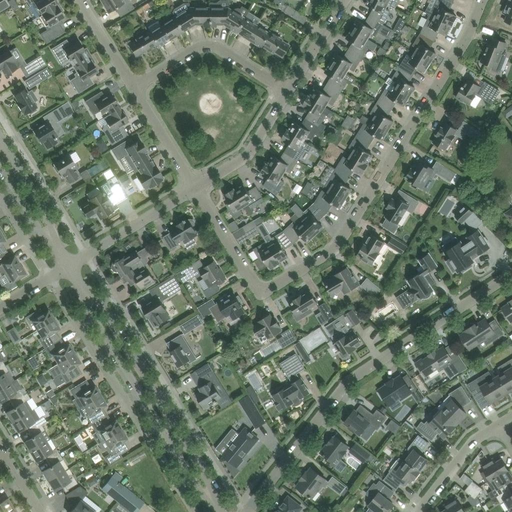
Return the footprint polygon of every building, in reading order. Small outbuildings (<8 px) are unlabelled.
[(0,10),(8,6),(4,0),(0,2),(0,10)] [(27,0),(30,5),(32,4),(39,16),(59,4),(56,0),(27,0)] [(108,0),(103,3),(109,13),(116,8),(121,16),(133,8),(128,0),(108,0)] [(223,24),(228,8),(230,0),(224,0),(220,0),(216,3),(209,3),(209,8),(209,26),(215,26),(215,24),(223,24)] [(380,0),(369,0),(366,5),(374,9),(369,17),(383,24),(390,11),(385,9),(388,4),(380,0)] [(399,3),(395,1),(395,0),(380,0),(388,4),(396,8),(399,3)] [(428,7),(425,12),(430,15),(435,17),(451,25),(452,26),(457,17),(455,17),(456,15),(448,11),(453,3),(446,0),(436,0),(432,10),(428,7)] [(511,24),(511,0),(509,0),(510,1),(508,1),(503,13),(508,15),(505,22),(511,24)] [(194,24),(190,8),(189,3),(184,3),(174,9),(171,14),(174,18),(182,31),(194,24)] [(62,10),(59,4),(39,16),(48,30),(41,34),(46,43),(64,32),(60,24),(61,23),(59,20),(64,17),(61,11),(62,10)] [(244,18),(248,12),(249,10),(241,6),(240,8),(238,8),(237,8),(235,8),(234,9),(232,11),(228,8),(223,24),(236,31),(244,18)] [(287,6),(284,11),(291,16),(294,10),(287,6)] [(209,26),(209,8),(190,8),(194,24),(203,24),(203,26),(209,26)] [(296,11),(293,17),(303,23),(306,18),(296,11)] [(248,39),(256,26),(249,22),(253,15),(248,12),(244,18),(236,31),(240,34),(248,39)] [(435,17),(430,15),(421,33),(434,40),(439,32),(446,35),(451,25),(435,17)] [(375,37),(383,24),(369,17),(365,24),(358,20),(352,29),(367,39),(370,34),(375,37)] [(174,18),(162,26),(170,39),(182,31),(174,18)] [(170,39),(162,26),(150,33),(157,45),(158,47),(163,44),(170,39)] [(261,45),(269,32),(268,33),(256,26),(248,39),(260,47),(261,45)] [(377,45),(368,39),(367,39),(352,29),(346,39),(353,43),(348,51),(361,59),(368,48),(374,51),(374,50),(377,45)] [(157,45),(149,32),(136,40),(137,41),(129,46),(136,57),(141,53),(140,52),(143,50),(144,53),(157,45)] [(282,40),(273,34),(269,32),(261,45),(273,53),(275,50),(277,52),(276,53),(282,57),(289,46),(281,41),(282,40)] [(429,49),(434,40),(421,33),(413,45),(418,48),(415,53),(430,63),(436,53),(429,49)] [(506,43),(504,42),(494,38),(492,45),(490,44),(486,52),(485,52),(481,62),(493,67),(492,69),(500,72),(507,54),(502,52),(506,43)] [(90,55),(86,49),(85,50),(80,42),(71,48),(66,41),(52,49),(61,64),(69,58),(74,65),(90,55)] [(10,51),(0,56),(0,71),(2,70),(6,76),(17,69),(17,68),(20,66),(17,60),(16,61),(10,51)] [(354,71),(361,59),(348,51),(344,58),(337,54),(331,63),(346,73),(349,68),(354,71)] [(424,72),(430,63),(415,53),(412,58),(407,55),(400,67),(413,75),(417,68),(424,72)] [(95,62),(90,55),(74,65),(78,73),(75,74),(77,77),(71,80),(78,92),(93,83),(88,76),(97,71),(93,63),(95,62)] [(26,76),(41,67),(36,59),(21,68),(26,76)] [(346,73),(331,63),(325,73),(332,77),(327,84),(340,93),(348,80),(343,78),(346,73)] [(408,83),(413,75),(400,67),(392,79),(389,78),(386,82),(394,87),(409,97),(415,87),(408,83)] [(45,78),(41,72),(25,81),(29,88),(45,78)] [(492,104),(500,91),(484,82),(481,87),(469,80),(465,87),(463,86),(462,88),(460,87),(459,87),(458,88),(457,89),(456,90),(456,91),(456,92),(457,93),(458,94),(456,97),(463,101),(463,100),(470,104),(475,96),(474,95),(475,93),(480,96),(492,104)] [(332,105),(340,93),(327,84),(323,92),(316,88),(310,97),(325,107),(328,102),(332,105)] [(403,106),(409,97),(394,87),(391,92),(386,89),(380,99),(378,101),(391,109),(396,102),(403,106)] [(25,88),(23,89),(15,95),(20,103),(17,105),(22,112),(23,111),(25,115),(29,112),(30,113),(36,110),(35,108),(36,108),(33,102),(37,100),(31,90),(28,93),(27,91),(27,92),(25,88)] [(115,97),(113,97),(112,94),(105,98),(101,92),(93,97),(86,101),(92,111),(96,112),(99,110),(104,117),(118,108),(116,104),(117,103),(116,102),(117,101),(115,97)] [(326,114),(331,117),(334,112),(325,107),(310,97),(308,96),(303,104),(305,105),(304,107),(311,111),(306,118),(323,129),(326,125),(322,122),(326,114)] [(387,117),(391,109),(378,101),(371,113),(375,116),(372,121),(388,131),(394,121),(387,117)] [(40,129),(35,132),(41,142),(43,141),(48,148),(56,143),(57,143),(55,139),(56,138),(55,137),(58,136),(54,130),(60,127),(57,123),(66,117),(74,113),(69,105),(67,106),(66,104),(60,107),(52,112),(44,117),(48,123),(40,128),(40,129)] [(128,121),(127,118),(127,117),(125,113),(123,113),(123,112),(121,113),(118,108),(104,117),(107,123),(104,125),(103,130),(112,144),(119,140),(127,135),(121,125),(128,121)] [(388,131),(372,121),(363,115),(359,121),(364,124),(357,135),(370,143),(375,136),(382,140),(388,131)] [(304,141),(307,136),(311,139),(315,133),(319,136),(323,129),(306,118),(301,126),(294,122),(289,131),(288,131),(304,141)] [(478,140),(482,133),(464,122),(458,131),(456,129),(447,123),(443,129),(441,128),(437,135),(438,135),(433,143),(445,150),(449,143),(451,143),(455,136),(453,135),(454,133),(462,138),(465,132),(478,140)] [(288,131),(289,131),(287,130),(282,138),(283,139),(283,140),(290,145),(285,152),(298,160),(305,148),(310,151),(313,147),(304,141),(288,131)] [(366,151),(370,143),(357,135),(350,147),(354,150),(351,155),(367,164),(373,155),(366,151)] [(130,139),(122,144),(112,150),(118,159),(125,155),(134,169),(150,160),(145,152),(147,151),(140,140),(133,144),(130,139)] [(105,144),(98,148),(102,154),(108,150),(105,144)] [(290,173),(298,160),(285,152),(280,160),(273,156),(267,165),(282,175),(285,170),(290,173)] [(69,155),(63,159),(54,164),(55,166),(54,167),(57,172),(58,171),(62,177),(65,175),(70,183),(79,177),(75,169),(77,168),(69,155)] [(368,165),(367,164),(351,155),(348,160),(343,157),(336,169),(349,177),(354,169),(361,174),(362,172),(363,173),(368,165)] [(163,177),(158,169),(156,166),(155,168),(150,160),(134,169),(138,176),(137,176),(145,189),(149,186),(150,188),(154,185),(158,187),(159,182),(162,180),(161,178),(163,177)] [(421,188),(433,169),(425,163),(424,165),(419,162),(413,170),(411,169),(406,176),(407,177),(406,179),(413,183),(411,186),(416,189),(418,186),(421,188)] [(267,165),(266,164),(261,172),(262,173),(261,174),(268,179),(264,186),(276,194),(284,182),(279,179),(282,175),(267,165)] [(441,164),(436,172),(450,181),(455,173),(441,164)] [(344,185),(349,177),(336,169),(325,186),(330,189),(345,199),(351,189),(344,185)] [(81,173),(85,180),(90,177),(86,170),(81,173)] [(127,175),(120,180),(125,188),(129,186),(128,183),(131,181),(127,175)] [(309,181),(303,192),(310,195),(316,184),(309,181)] [(118,185),(111,188),(107,182),(98,188),(100,192),(89,199),(90,201),(81,207),(87,217),(91,214),(92,216),(97,213),(101,219),(114,211),(113,210),(118,207),(115,204),(126,197),(118,185)] [(264,200),(261,196),(256,187),(250,190),(251,192),(249,193),(244,185),(235,190),(234,191),(244,206),(250,216),(253,214),(254,209),(252,207),(264,200)] [(234,191),(235,190),(234,189),(225,194),(226,195),(225,196),(230,205),(227,207),(234,218),(242,214),(239,209),(244,206),(234,191)] [(339,208),(345,199),(330,189),(327,194),(322,191),(315,203),(314,203),(326,213),(327,213),(332,204),(339,208)] [(387,218),(382,226),(394,232),(399,225),(397,224),(406,209),(412,213),(419,202),(416,201),(408,195),(404,201),(398,197),(397,199),(395,201),(392,199),(390,202),(387,207),(390,210),(385,217),(387,218)] [(447,215),(454,201),(446,197),(439,211),(447,215)] [(317,221),(326,213),(314,203),(303,214),(307,218),(303,221),(315,235),(323,227),(317,221)] [(466,205),(455,216),(462,223),(465,220),(474,229),(482,222),(466,205)] [(315,235),(303,221),(295,213),(290,218),(294,222),(284,231),(293,243),(301,236),(307,242),(315,235)] [(197,236),(195,232),(196,231),(193,226),(194,224),(194,222),(193,220),(191,220),(189,220),(187,221),(186,219),(175,226),(176,227),(170,231),(171,233),(165,237),(172,249),(179,244),(178,242),(183,239),(186,242),(197,236)] [(246,233),(257,226),(253,221),(243,227),(246,233)] [(260,232),(257,226),(246,233),(249,238),(260,232)] [(292,244),(293,243),(284,231),(283,232),(271,239),(274,244),(269,247),(279,262),(288,256),(284,249),(292,244)] [(478,231),(468,237),(471,241),(463,246),(461,242),(459,243),(456,238),(444,246),(447,251),(445,252),(449,258),(448,259),(449,260),(447,261),(453,271),(457,269),(458,272),(462,270),(463,271),(472,265),(471,264),(473,262),(470,257),(478,252),(479,254),(489,248),(488,245),(489,244),(485,237),(483,238),(478,231)] [(384,242),(381,240),(372,235),(365,246),(364,244),(357,255),(366,260),(373,264),(375,261),(378,255),(379,254),(377,253),(384,242)] [(392,237),(387,244),(402,254),(407,247),(392,237)] [(279,262),(269,247),(266,242),(261,245),(254,250),(259,259),(255,261),(260,270),(267,265),(269,268),(270,267),(271,269),(280,264),(279,262)] [(113,265),(113,268),(115,270),(117,271),(119,271),(123,276),(138,267),(141,271),(147,267),(145,264),(147,263),(148,259),(146,256),(150,254),(146,248),(138,253),(137,252),(125,259),(124,257),(115,263),(113,265)] [(407,292),(414,301),(419,298),(420,300),(422,298),(424,299),(425,299),(426,299),(427,298),(428,298),(429,297),(430,296),(431,296),(431,295),(431,294),(432,293),(432,292),(434,291),(428,281),(432,278),(428,273),(438,267),(429,254),(419,260),(425,270),(408,281),(413,288),(407,292)] [(3,259),(0,260),(0,274),(1,276),(4,275),(9,283),(3,287),(7,292),(18,286),(14,280),(19,277),(20,278),(27,274),(22,267),(22,268),(19,264),(14,256),(11,258),(5,262),(3,259)] [(218,270),(213,262),(209,264),(208,262),(203,265),(200,260),(178,274),(183,283),(200,272),(209,286),(210,288),(203,292),(207,298),(220,290),(217,285),(219,284),(220,285),(225,281),(224,280),(226,280),(219,269),(218,270)] [(155,281),(147,267),(141,271),(138,267),(123,276),(126,282),(129,280),(132,285),(136,282),(140,290),(155,281)] [(347,268),(339,272),(334,275),(335,277),(336,278),(332,280),(332,279),(326,282),(327,283),(325,284),(332,296),(342,290),(344,294),(360,285),(352,273),(351,274),(347,268)] [(174,276),(159,285),(150,291),(154,297),(151,300),(152,302),(142,308),(148,317),(149,317),(155,326),(157,325),(158,326),(170,318),(165,310),(166,309),(161,301),(182,288),(174,276)] [(380,290),(367,278),(361,285),(375,296),(380,290)] [(310,307),(317,302),(311,292),(301,297),(300,296),(299,296),(298,295),(293,298),(294,299),(291,301),(292,302),(289,304),(295,314),(294,315),(297,321),(313,312),(310,307)] [(239,296),(237,297),(234,293),(218,303),(226,316),(227,316),(232,324),(240,319),(238,317),(244,313),(240,306),(242,305),(240,303),(242,302),(239,296)] [(217,309),(216,307),(212,300),(198,308),(204,317),(217,309)] [(511,300),(509,302),(510,303),(502,309),(511,322),(511,321),(511,300)] [(325,303),(318,307),(327,320),(333,316),(325,303)] [(352,310),(332,323),(342,338),(334,343),(341,353),(340,353),(343,359),(349,355),(349,354),(356,349),(355,347),(361,342),(351,327),(352,326),(353,327),(360,322),(352,310)] [(38,329),(54,319),(51,314),(50,314),(48,311),(42,314),(41,312),(39,314),(37,311),(27,318),(30,323),(33,321),(38,329)] [(280,326),(276,319),(275,317),(272,319),(270,315),(268,315),(266,314),(264,316),(263,318),(258,321),(259,323),(255,326),(254,327),(253,328),(254,329),(252,330),(256,336),(258,335),(262,343),(281,331),(279,327),(280,326)] [(203,323),(198,316),(180,327),(185,334),(203,323)] [(59,329),(57,325),(58,325),(54,319),(38,329),(43,338),(40,339),(45,348),(60,339),(55,331),(59,329)] [(488,324),(486,320),(477,325),(476,324),(475,325),(474,324),(473,324),(473,323),(472,323),(471,323),(470,324),(469,324),(469,325),(469,326),(469,327),(469,328),(468,329),(465,331),(466,332),(461,336),(466,345),(469,349),(483,340),(487,345),(504,333),(495,319),(488,324)] [(305,357),(308,355),(307,353),(328,339),(320,327),(295,343),(305,357)] [(20,339),(13,328),(8,332),(15,342),(20,339)] [(279,340),(283,347),(296,340),(289,330),(282,334),(284,337),(279,340)] [(182,335),(176,338),(168,344),(172,351),(171,351),(174,357),(173,358),(179,367),(189,361),(190,363),(196,359),(182,335)] [(72,348),(71,348),(69,344),(65,347),(60,339),(45,348),(51,357),(53,355),(59,363),(75,353),(72,348)] [(422,360),(416,364),(420,370),(421,369),(425,376),(438,367),(439,369),(443,367),(451,378),(467,368),(457,354),(451,358),(444,347),(435,353),(434,352),(433,352),(430,354),(429,355),(430,356),(423,361),(422,360)] [(81,373),(76,365),(80,363),(77,359),(78,358),(75,353),(59,363),(49,369),(54,378),(61,373),(66,382),(81,373)] [(304,368),(299,360),(295,355),(281,364),(293,383),(292,384),(293,385),(285,390),(284,389),(274,395),(279,402),(276,404),(280,411),(292,404),(294,405),(295,405),(297,405),(299,404),(300,403),(302,401),(303,400),(301,398),(309,393),(303,384),(302,385),(301,382),(302,381),(301,378),(298,380),(296,376),(297,375),(296,373),(304,368)] [(209,363),(194,372),(195,372),(203,386),(200,388),(202,391),(196,395),(204,408),(210,404),(211,405),(217,401),(217,400),(222,397),(215,386),(218,385),(214,377),(212,374),(214,372),(214,373),(215,372),(209,363)] [(15,380),(5,366),(0,368),(0,389),(10,383),(15,380)] [(511,368),(498,377),(507,393),(509,392),(511,392),(511,391),(511,368)] [(411,392),(416,389),(407,375),(402,378),(401,376),(393,381),(392,379),(386,383),(388,384),(379,390),(380,392),(379,393),(383,399),(384,398),(384,399),(389,405),(400,398),(401,399),(411,392)] [(507,393),(498,377),(485,385),(480,377),(468,385),(473,393),(478,401),(487,396),(491,403),(498,399),(500,399),(503,397),(504,395),(507,393)] [(22,388),(17,379),(15,380),(10,383),(0,389),(0,401),(1,402),(10,396),(13,402),(23,395),(20,390),(22,388)] [(77,386),(71,390),(76,398),(79,396),(84,406),(101,395),(98,390),(97,390),(95,387),(91,389),(86,381),(77,386)] [(471,401),(462,387),(450,394),(453,400),(442,412),(456,426),(456,425),(467,414),(461,408),(464,405),(471,401)] [(28,412),(28,413),(32,410),(27,401),(30,399),(27,393),(26,394),(13,402),(16,407),(7,412),(13,422),(28,412)] [(84,406),(78,409),(83,417),(87,415),(92,424),(107,415),(102,407),(106,405),(103,401),(104,401),(101,395),(84,406)] [(265,423),(248,396),(240,401),(256,428),(265,423)] [(346,421),(344,423),(349,427),(348,428),(354,433),(355,431),(360,435),(370,423),(376,428),(377,429),(386,418),(385,417),(377,411),(374,415),(361,405),(356,412),(354,410),(349,416),(348,415),(345,420),(346,421)] [(456,428),(455,427),(456,426),(442,412),(437,407),(431,413),(432,416),(425,425),(422,422),(417,429),(432,440),(437,434),(439,432),(444,437),(450,432),(452,432),(456,428)] [(43,416),(39,418),(34,409),(32,410),(28,413),(28,412),(13,422),(13,423),(12,424),(15,430),(17,429),(19,431),(28,426),(31,431),(42,424),(47,421),(43,416)] [(107,415),(92,424),(97,433),(94,435),(99,443),(122,429),(118,424),(115,420),(112,423),(107,415)] [(31,451),(46,442),(41,433),(45,430),(42,424),(31,431),(34,436),(25,442),(31,451)] [(246,428),(240,435),(230,447),(222,440),(216,449),(238,467),(243,460),(241,458),(245,453),(246,453),(258,438),(246,428)] [(122,429),(99,443),(104,451),(107,449),(110,453),(104,457),(109,466),(123,457),(120,453),(128,449),(123,441),(126,439),(124,435),(125,434),(122,429)] [(348,446),(343,443),(336,436),(334,439),(333,438),(329,442),(321,453),(328,458),(327,460),(335,466),(340,459),(342,457),(346,451),(345,450),(348,446)] [(429,444),(421,437),(419,436),(409,448),(409,451),(412,453),(406,461),(419,471),(419,470),(421,470),(424,466),(424,464),(427,460),(419,453),(423,448),(424,449),(429,444)] [(49,460),(60,454),(56,448),(52,451),(46,442),(31,451),(37,461),(46,455),(49,460)] [(356,444),(351,451),(364,461),(369,455),(356,444)] [(64,471),(58,461),(63,459),(60,454),(49,460),(52,465),(43,471),(49,481),(64,471)] [(418,471),(419,471),(406,461),(405,462),(399,457),(389,471),(390,472),(384,480),(389,483),(396,489),(401,483),(404,486),(406,485),(409,481),(410,482),(413,478),(414,479),(419,472),(418,471)] [(487,482),(508,470),(502,460),(496,463),(493,459),(482,466),(485,471),(481,474),(486,483),(487,482)] [(323,486),(327,481),(324,479),(325,479),(319,474),(311,468),(307,474),(306,472),(300,479),(302,480),(297,487),(299,489),(300,491),(304,494),(306,494),(311,498),(313,499),(319,492),(323,486)] [(508,470),(487,482),(493,491),(488,494),(492,500),(497,497),(508,491),(504,485),(511,479),(511,477),(511,473),(510,471),(509,472),(507,470),(508,470)] [(67,490),(78,483),(72,474),(68,477),(64,471),(49,481),(55,490),(64,485),(67,490)] [(368,471),(362,479),(368,484),(374,476),(368,471)] [(112,476),(102,489),(119,503),(113,510),(114,511),(127,511),(129,511),(130,511),(135,511),(144,502),(112,476)] [(329,483),(328,484),(340,494),(345,487),(333,477),(329,483)] [(394,492),(386,486),(380,482),(379,481),(376,485),(374,483),(366,493),(371,497),(374,499),(369,506),(372,508),(371,510),(370,511),(385,511),(387,510),(389,511),(394,505),(387,500),(388,498),(389,498),(394,492)] [(483,489),(480,487),(472,481),(468,486),(479,494),(483,489)] [(87,492),(80,486),(66,495),(70,503),(72,502),(76,505),(70,511),(94,511),(80,501),(87,492)] [(479,494),(468,486),(465,491),(475,499),(479,494)] [(511,495),(511,496),(508,491),(497,497),(500,502),(501,504),(505,501),(511,510),(511,509),(511,495)] [(297,511),(301,507),(288,497),(276,511),(297,511)] [(445,505),(447,510),(443,511),(464,511),(456,498),(445,505)] [(0,511),(6,511),(13,508),(7,499),(0,503),(0,511)]
